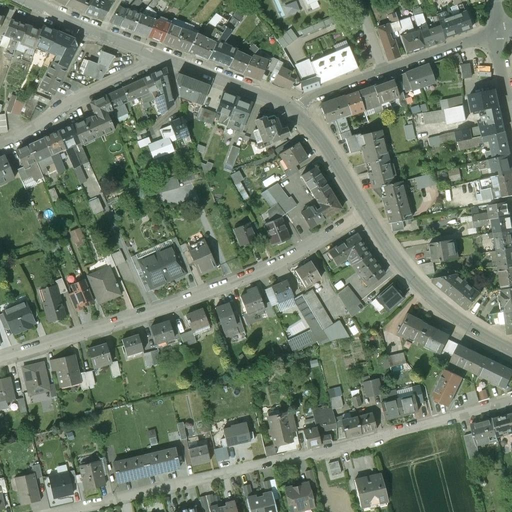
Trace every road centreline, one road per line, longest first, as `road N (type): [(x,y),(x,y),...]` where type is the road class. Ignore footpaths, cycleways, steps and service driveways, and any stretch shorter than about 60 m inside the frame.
road 1 (residential): [(511,402),(67,511)]
road 2 (residential): [(363,208),(257,271),(0,356)]
road 3 (residential): [(511,351),(443,308),(405,271),(363,208)]
road 4 (residential): [(0,148),(161,62)]
road 5 (residential): [(161,62),(23,0)]
road 6 (residential): [(296,112),(161,62)]
